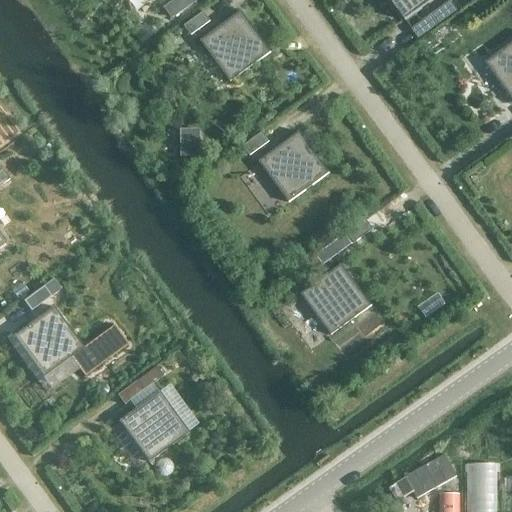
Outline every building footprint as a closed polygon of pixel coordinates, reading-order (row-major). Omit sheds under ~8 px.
[(195,0),(177,0),(165,9),(172,19),(196,1),(195,0)] [(390,0),(405,20),(404,21),(405,22),(435,0),(390,0)] [(450,2),(411,30),(418,39),(457,11),(450,2)] [(271,53),(270,52),(269,53),(241,14),(242,13),(241,12),(200,42),(201,43),(202,42),(230,81),(229,82),(230,83),(271,53)] [(203,13),(184,27),(191,36),(210,22),(203,13)] [(485,65),(487,64),(511,98),(511,44),(485,64),(485,65)] [(262,133),(243,147),(250,157),(269,143),(262,133)] [(289,202),(287,203),(288,204),(330,174),(329,173),(327,174),(299,135),(300,134),(299,133),(258,163),(259,164),(260,163),(289,202)] [(194,143),(172,144),(174,168),(196,167),(194,143)] [(0,167),(0,186),(9,180),(0,167)] [(366,221),(346,235),(353,244),(373,230),(366,221)] [(326,249),(317,256),(324,266),(334,259),(326,249)] [(331,335),(330,336),(331,337),(372,307),(371,305),(370,306),(341,267),(343,267),(342,265),(300,295),(301,297),(303,296),(331,335)] [(43,288),(23,302),(31,311),(50,297),(43,288)] [(42,377),(41,377),(42,379),(83,349),(82,347),(81,348),(53,309),(54,308),(53,307),(12,337),(13,339),(14,338),(42,377)] [(155,368),(117,396),(124,405),(162,377),(155,368)] [(148,461),(147,462),(147,464),(189,433),(188,432),(187,433),(158,394),(160,393),(159,392),(117,422),(118,423),(120,423),(148,461)] [(438,494),(437,511),(459,511),(460,494),(438,494)]
